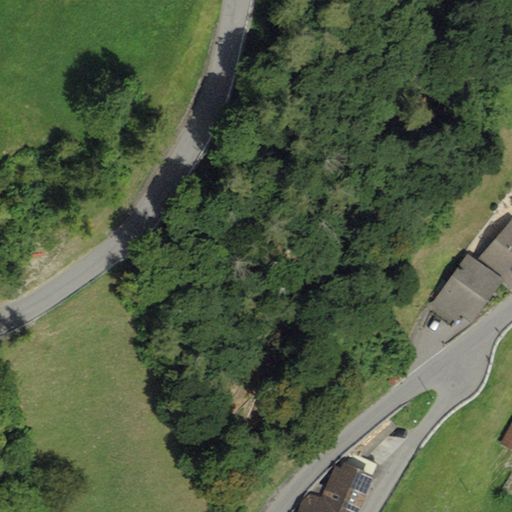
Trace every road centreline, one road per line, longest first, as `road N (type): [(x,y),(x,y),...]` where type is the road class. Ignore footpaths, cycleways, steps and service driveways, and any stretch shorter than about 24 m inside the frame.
road 1 (residential): [(244,0),(232,65),(160,209),(0,318)]
road 2 (residential): [(281,511),(379,409),(464,347)]
